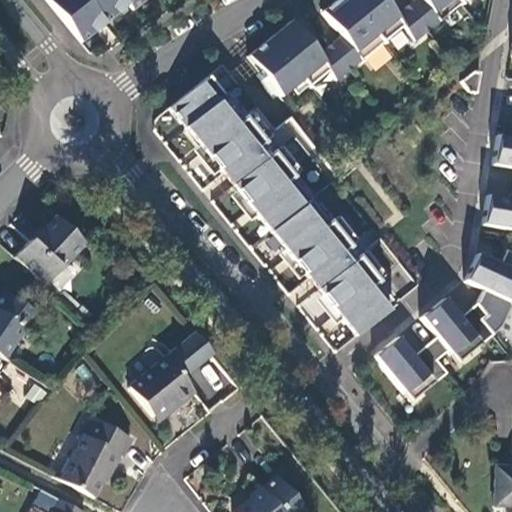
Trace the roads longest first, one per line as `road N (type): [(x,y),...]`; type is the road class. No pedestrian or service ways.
road 1 (tertiary): [(97,160),(394,511)]
road 2 (residential): [(321,375),(441,273),(464,217),(502,0)]
road 3 (tertiary): [(321,375),(112,146)]
road 4 (tertiary): [(432,511),(321,375)]
road 5 (residential): [(257,0),(114,96)]
road 6 (residential): [(234,414),(171,471),(148,511)]
